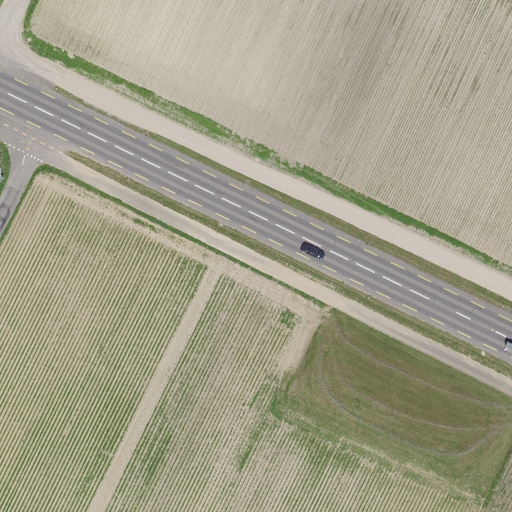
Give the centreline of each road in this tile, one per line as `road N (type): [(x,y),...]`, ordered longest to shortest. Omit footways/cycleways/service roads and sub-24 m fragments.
road 1 (primary): [(0,89),(511,338)]
road 2 (track): [(511,290),(0,47)]
